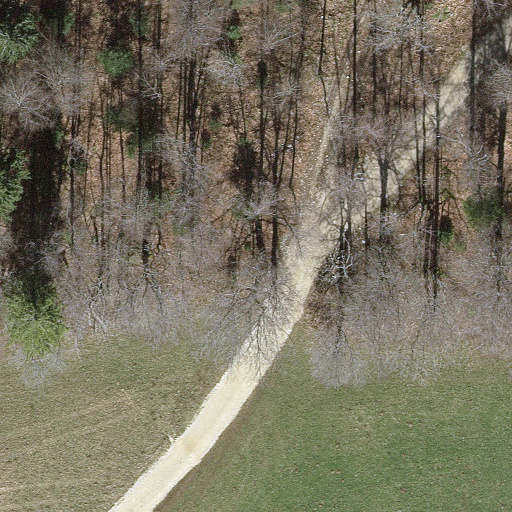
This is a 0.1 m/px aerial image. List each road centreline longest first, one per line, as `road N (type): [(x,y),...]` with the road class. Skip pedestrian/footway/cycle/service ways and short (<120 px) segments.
road 1 (track): [(416,140),(309,260),(242,379),(128,511)]
road 2 (track): [(309,260),(340,96),(369,0)]
road 3 (track): [(416,140),(511,35)]
